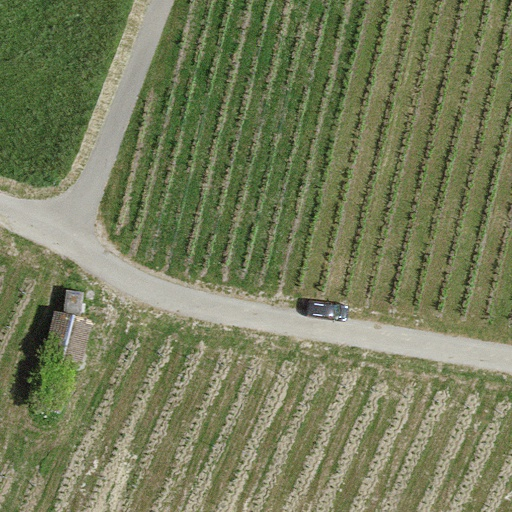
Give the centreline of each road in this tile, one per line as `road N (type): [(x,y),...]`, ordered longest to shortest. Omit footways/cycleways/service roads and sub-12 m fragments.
road 1 (track): [(0,208),(173,299),(511,359)]
road 2 (track): [(70,241),(162,0)]
